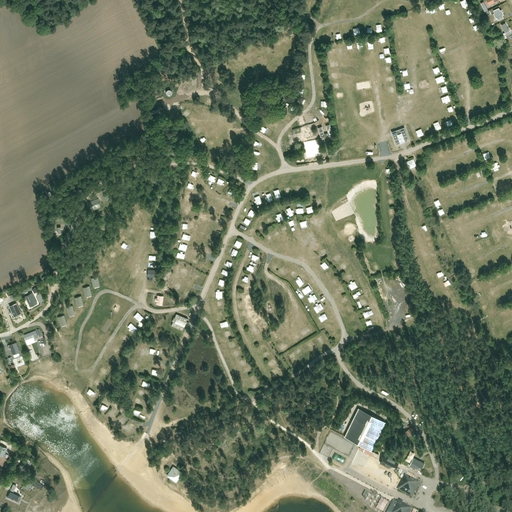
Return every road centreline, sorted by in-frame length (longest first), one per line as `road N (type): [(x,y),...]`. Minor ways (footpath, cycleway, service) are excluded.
road 1 (track): [(343,470),(255,406),(205,292)]
road 2 (track): [(180,0),(202,86),(196,95),(152,105)]
